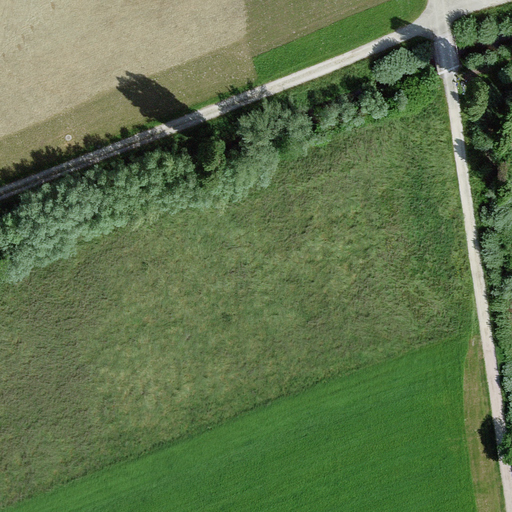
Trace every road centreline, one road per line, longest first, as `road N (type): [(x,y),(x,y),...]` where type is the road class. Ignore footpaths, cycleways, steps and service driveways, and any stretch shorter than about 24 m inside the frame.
road 1 (track): [(0,192),(490,0)]
road 2 (track): [(511,502),(442,18)]
